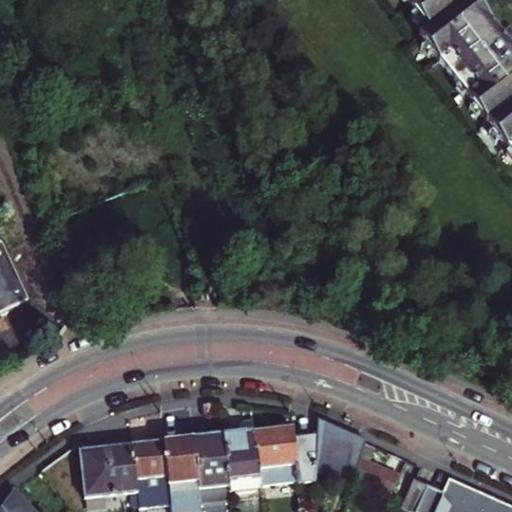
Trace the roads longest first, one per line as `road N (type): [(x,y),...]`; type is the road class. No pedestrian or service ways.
road 1 (tertiary): [(0,452),(111,388),(217,370),(335,390),(511,466)]
road 2 (tertiary): [(511,434),(365,366),(247,336),(123,349),(57,375),(0,412)]
